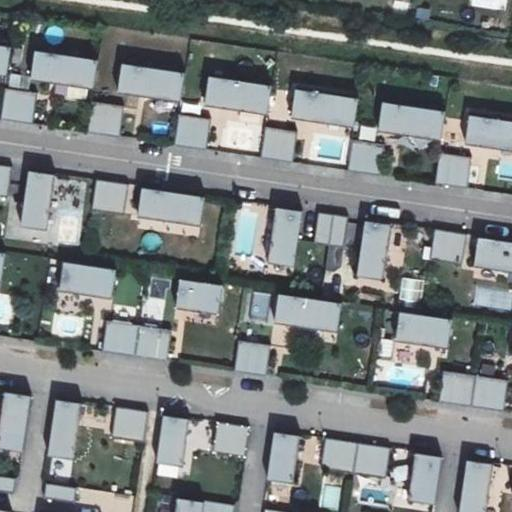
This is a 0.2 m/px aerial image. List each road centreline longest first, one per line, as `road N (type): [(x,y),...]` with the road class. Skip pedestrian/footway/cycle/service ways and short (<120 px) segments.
road 1 (residential): [(0,145),(511,224)]
road 2 (residential): [(511,445),(0,367)]
